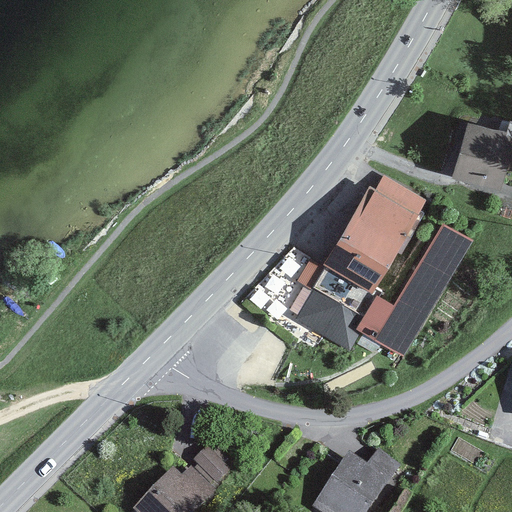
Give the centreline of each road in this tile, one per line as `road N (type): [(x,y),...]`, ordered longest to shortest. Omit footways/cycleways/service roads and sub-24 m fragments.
road 1 (secondary): [(162,343),(321,171),(432,0)]
road 2 (residential): [(511,327),(413,395),(341,416),(244,404),(162,343)]
road 3 (secondary): [(0,506),(162,343)]
